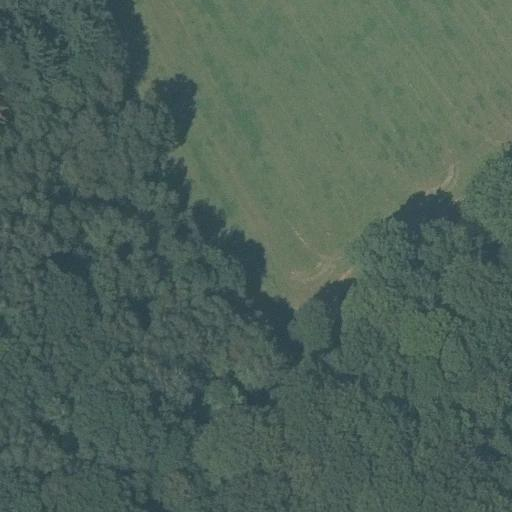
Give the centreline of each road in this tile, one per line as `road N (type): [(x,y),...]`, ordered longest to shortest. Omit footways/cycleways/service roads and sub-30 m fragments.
road 1 (track): [(374,494),(304,460),(274,402),(175,282),(105,175),(87,78),(44,0)]
road 2 (track): [(511,420),(374,494)]
